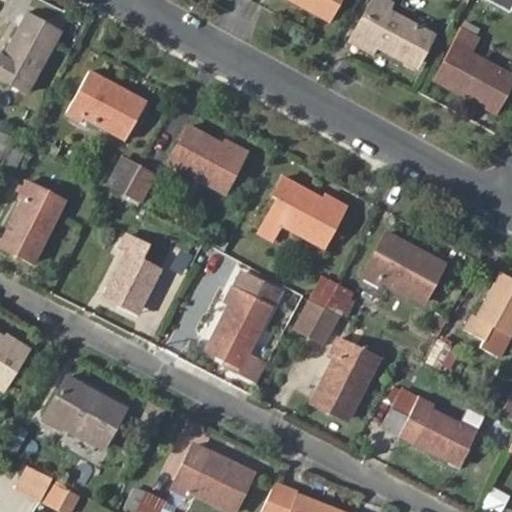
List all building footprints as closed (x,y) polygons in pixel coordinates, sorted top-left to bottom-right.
[(333,6),(340,10),(345,0),(291,0),(326,19),(333,6)] [(418,53),(424,57),(436,35),(393,11),(396,6),(384,0),(381,0),(371,18),(366,17),(352,43),(375,55),(378,48),(411,66),(418,53)] [(511,0),(488,0),(511,12),(511,0)] [(333,23),(340,10),(333,6),(326,19),(333,23)] [(46,31),(49,24),(27,11),(3,55),(0,53),(0,75),(29,90),(58,37),(46,31)] [(469,22),(438,80),(495,112),(511,81),(511,76),(471,54),(480,36),(478,35),(481,28),(469,22)] [(62,31),(49,24),(46,31),(58,37),(62,31)] [(417,70),(424,57),(418,53),(411,66),(417,70)] [(119,94),(122,87),(87,68),(64,109),(78,117),(81,112),(124,135),(140,106),(119,94)] [(144,99),(122,87),(119,94),(140,106),(144,99)] [(188,122),(165,164),(180,172),(182,167),(225,191),(248,151),(225,138),(224,142),(188,122)] [(21,157),(9,150),(0,166),(0,174),(10,179),(21,157)] [(128,194),(128,192),(126,191),(139,167),(122,157),(108,183),(128,194)] [(128,192),(141,166),(139,165),(139,167),(126,191),(128,192)] [(154,173),(141,166),(128,192),(140,198),(154,173)] [(280,198),(262,230),(279,239),(287,224),(329,247),(350,205),(327,192),(325,197),(286,176),(276,195),(280,198)] [(24,246),(38,253),(64,200),(24,180),(17,195),(23,198),(0,243),(21,253),(24,246)] [(130,300),(143,307),(162,270),(144,260),(151,245),(129,233),(122,248),(128,251),(105,295),(127,307),(130,300)] [(425,260),(428,254),(393,235),(369,275),(385,284),(388,278),(430,301),(446,272),(425,260)] [(34,260),(38,253),(24,246),(21,253),(34,260)] [(450,265),(428,254),(425,260),(446,272),(450,265)] [(248,357),(280,295),(241,274),(233,287),(232,287),(224,303),(231,307),(208,349),(229,360),(227,364),(254,378),(262,364),(248,357)] [(315,297),(331,303),(343,281),(328,274),(315,297)] [(511,280),(501,274),(477,317),(471,313),(461,330),(483,342),(491,325),(510,336),(511,331),(511,280)] [(343,281),(331,303),(347,311),(358,289),(343,281)] [(139,313),(143,307),(130,300),(127,307),(139,313)] [(320,342),(334,314),(327,311),(310,301),(296,329),(320,342)] [(445,321),(435,316),(427,332),(437,337),(445,321)] [(7,341),(0,336),(0,386),(6,390),(32,350),(10,336),(7,341)] [(337,406),(350,412),(368,375),(351,366),(358,352),(337,341),(328,356),(335,359),(312,402),(334,413),(337,406)] [(436,341),(425,363),(437,372),(450,349),(436,341)] [(265,365),(262,364),(254,378),(257,380),(265,365)] [(109,408),(113,402),(76,382),(54,425),(68,432),(71,428),(114,450),(130,420),(109,408)] [(383,427),(452,463),(457,451),(466,455),(479,433),(433,409),(435,405),(403,389),(383,427)] [(511,417),(511,396),(502,410),(511,417)] [(134,413),(113,402),(109,408),(130,420),(134,413)] [(147,402),(139,422),(157,430),(165,409),(147,402)] [(346,419),(350,412),(337,406),(334,413),(346,419)] [(231,471),(234,464),(196,446),(176,488),(190,495),(192,491),(236,511),(252,481),(231,471)] [(457,451),(452,463),(460,467),(466,455),(457,451)] [(255,475),(234,464),(231,471),(252,481),(255,475)] [(25,465),(14,490),(41,503),(52,478),(25,465)] [(71,510),(79,494),(53,481),(45,497),(71,510)] [(329,511),(332,506),(294,491),(272,482),(257,511),(329,511)] [(148,494),(139,511),(162,511),(166,503),(148,494)]
